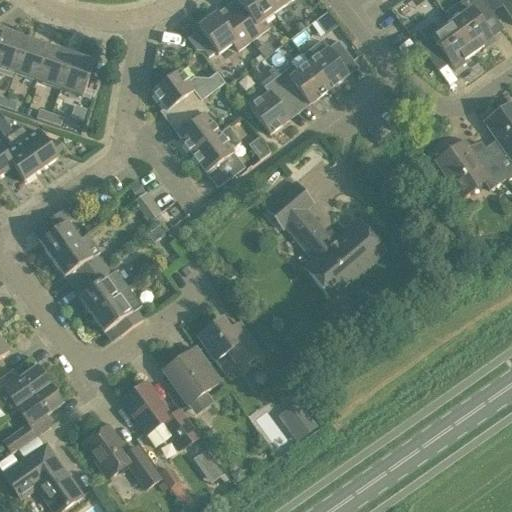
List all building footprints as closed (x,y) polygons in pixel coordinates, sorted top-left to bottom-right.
[(237,9),(229,15),(250,44),(269,30),(264,23),(273,17),(260,0),(238,0),(233,4),(237,9)] [(296,0),(260,0),(273,17),(296,0)] [(414,28),(441,10),(434,0),(398,0),(396,1),(414,28)] [(450,26),(472,57),(481,51),(483,53),(493,45),(490,40),(503,31),(492,15),(491,16),(479,0),(464,0),(444,15),(451,25),(450,26)] [(511,0),(479,0),(491,16),(492,15),(501,9),(511,25),(511,0)] [(250,44),(229,15),(219,22),(216,17),(197,30),(199,33),(186,42),(194,53),(203,55),(207,61),(215,55),(217,58),(232,47),(237,54),(250,44)] [(430,65),(443,57),(454,73),(465,65),(464,64),(472,57),(450,26),(439,34),(432,24),(411,39),(430,65)] [(0,71),(13,76),(25,43),(1,35),(0,38),(0,71)] [(36,84),(47,51),(25,43),(13,76),(36,84)] [(344,73),(354,66),(337,44),(327,51),(307,66),(328,93),(348,78),(344,73)] [(59,92),(70,58),(47,51),(36,84),(59,92)] [(70,58),(59,92),(82,100),(94,66),(70,58)] [(274,80),(296,109),(307,101),(311,106),(328,93),(307,66),(297,74),(291,67),(278,77),(273,70),(268,74),(273,81),(274,80)] [(178,74),(151,94),(173,123),(201,103),(224,85),(216,75),(208,81),(193,80),(186,85),(178,74)] [(285,117),(296,109),(274,80),(273,81),(272,82),(269,78),(260,84),(269,96),(248,111),(268,138),(289,123),(285,117)] [(5,101),(2,111),(13,115),(17,105),(5,101)] [(218,137),(202,117),(208,113),(201,103),(173,123),(173,124),(169,127),(176,137),(175,137),(190,157),(218,137)] [(68,122),(81,126),(87,109),(74,105),(68,122)] [(511,110),(486,129),(496,142),(485,149),(506,180),(507,182),(511,179),(511,110)] [(47,126),(50,117),(38,112),(35,122),(47,126)] [(50,117),(47,126),(59,130),(62,121),(50,117)] [(3,121),(40,173),(57,161),(38,133),(29,140),(21,129),(13,134),(3,120),(3,121)] [(40,173),(3,121),(0,122),(0,133),(5,140),(13,151),(4,157),(13,170),(12,170),(22,185),(40,173)] [(210,173),(221,188),(244,171),(230,153),(240,145),(228,129),(218,137),(190,157),(205,177),(210,173)] [(460,201),(483,185),(489,192),(506,180),(485,149),(484,150),(480,144),(465,149),(462,145),(434,165),(460,201)] [(13,170),(4,157),(0,150),(0,178),(12,170),(13,170)] [(136,200),(144,194),(137,184),(129,190),(136,200)] [(313,265),(303,273),(333,308),(357,288),(352,283),(384,256),(359,226),(334,246),(306,213),(312,207),(294,186),(264,211),(282,233),(284,231),(313,265)] [(143,214),(154,207),(146,196),(136,203),(143,214)] [(51,263),(87,237),(87,236),(77,243),(66,227),(71,223),(63,212),(39,229),(47,239),(38,245),(51,263)] [(164,237),(158,228),(146,236),(153,245),(164,237)] [(100,254),(87,237),(51,263),(64,281),(71,290),(104,267),(96,257),(100,254)] [(90,318),(118,299),(128,291),(115,273),(110,276),(104,267),(71,290),(78,300),(77,300),(90,318)] [(128,291),(118,299),(90,318),(103,336),(113,329),(120,339),(143,323),(135,313),(141,309),(128,291)] [(239,371),(260,356),(239,326),(229,333),(221,323),(197,340),(214,364),(227,354),(239,371)] [(186,409),(219,386),(194,351),(161,374),(186,409)] [(16,412),(48,390),(35,372),(4,394),(16,412)] [(145,439),(146,438),(154,449),(171,437),(182,453),(198,441),(178,413),(169,419),(145,386),(120,404),(145,439)] [(48,390),(16,412),(29,430),(61,408),(48,390)] [(277,418),(296,444),(317,428),(298,402),(277,418)] [(23,430),(1,445),(10,458),(32,443),(23,430)] [(145,494),(159,483),(136,450),(126,457),(107,430),(82,447),(106,482),(126,468),(145,494)] [(56,464),(39,476),(28,460),(2,478),(20,504),(36,493),(49,511),(64,511),(81,500),(56,464)] [(179,483),(168,468),(158,475),(163,483),(169,489),(174,497),(182,491),(178,485),(179,483)] [(247,480),(239,470),(229,477),(236,488),(247,480)] [(162,494),(169,489),(163,483),(157,487),(162,494)]
